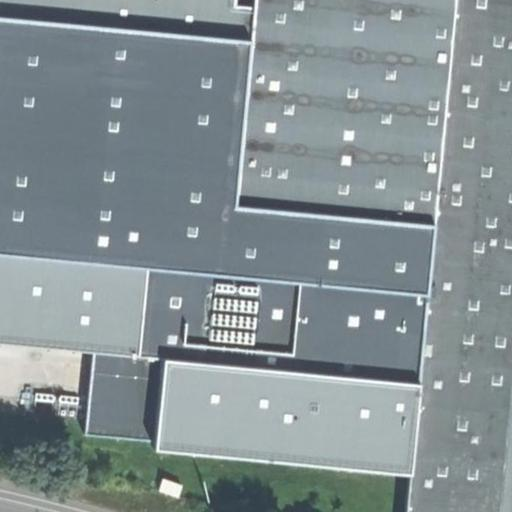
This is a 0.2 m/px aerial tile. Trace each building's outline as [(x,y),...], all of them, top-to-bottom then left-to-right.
[(164,359),(419,383),(456,0),(256,0),(255,15),(253,40),(0,14),(0,254),(147,267),(139,354),(139,357),(164,359)] [(0,0),(0,14),(253,40),(255,15),(235,13),(236,0),(0,0)] [(411,468),(406,511),(511,511),(511,0),(456,0),(419,383),(411,468)] [(147,267),(0,254),(0,341),(94,350),(139,354),(147,267)] [(156,443),(164,359),(139,357),(139,354),(94,350),(86,436),(156,443)] [(419,383),(164,359),(156,443),(411,468),(419,383)]
